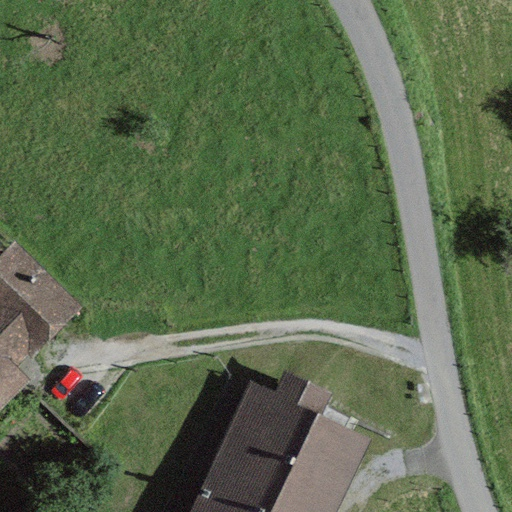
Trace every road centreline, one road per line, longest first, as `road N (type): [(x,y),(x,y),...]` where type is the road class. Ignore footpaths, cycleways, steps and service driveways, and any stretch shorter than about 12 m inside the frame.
road 1 (residential): [(480,511),(451,410),(406,157),(384,80),(346,0)]
road 2 (track): [(135,350),(287,334),(438,347)]
